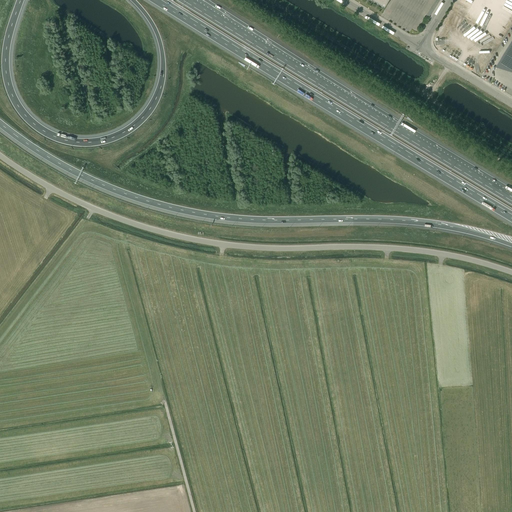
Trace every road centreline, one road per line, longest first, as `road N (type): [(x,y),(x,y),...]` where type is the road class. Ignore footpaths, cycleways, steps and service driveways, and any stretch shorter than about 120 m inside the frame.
road 1 (motorway): [(0,123),(69,170),(162,206),(236,219),(401,221),(511,245)]
road 2 (unclassified): [(0,155),(75,201),(178,237),(256,247),(393,247),(511,274)]
road 3 (motorway): [(157,0),(511,216)]
road 4 (motorway): [(131,0),(160,45),(161,84),(139,122),(91,143),(42,131),(13,99),(4,55),(19,0)]
road 5 (motorway): [(511,198),(185,0)]
road 6 (track): [(511,150),(272,0)]
